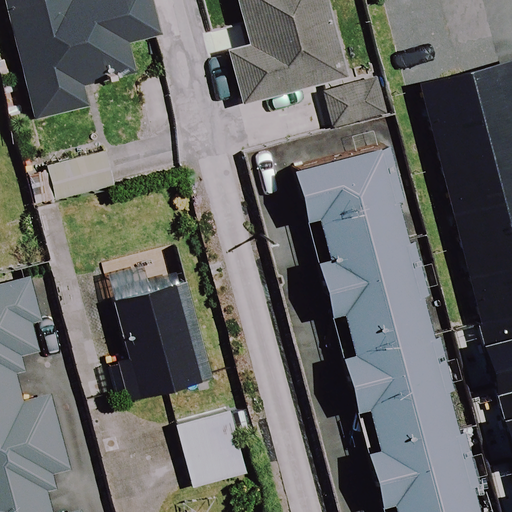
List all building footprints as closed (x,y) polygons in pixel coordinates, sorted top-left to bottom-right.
[(0,0),(0,10),(28,120),(82,107),(77,85),(128,72),(121,44),(155,36),(146,0),(0,0)] [(318,111),(346,103),(316,0),(225,0),(239,45),(217,51),(241,134),(318,111)] [(511,375),(511,71),(509,60),(412,85),(489,382),(511,375)] [(384,511),(474,511),(376,144),(281,169),(321,316),(332,313),(343,352),(330,356),(345,412),(355,409),(365,446),(355,449),(370,505),(382,501),(384,511)] [(176,264),(103,283),(122,358),(113,360),(124,402),(206,381),(176,264)] [(43,511),(38,491),(56,486),(50,465),(59,463),(41,398),(16,405),(7,371),(34,364),(12,285),(0,287),(0,511),(43,511)] [(240,475),(223,411),(170,425),(186,489),(240,475)]
